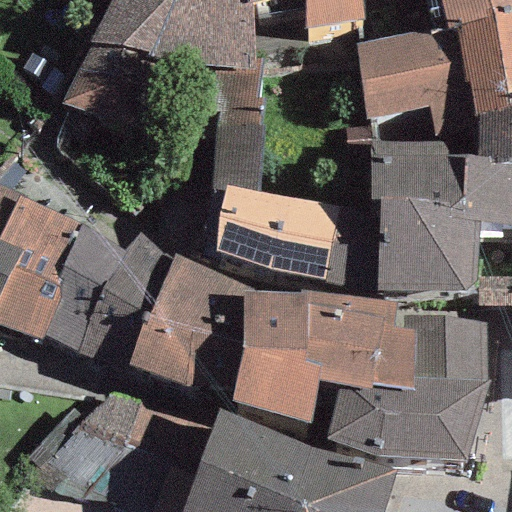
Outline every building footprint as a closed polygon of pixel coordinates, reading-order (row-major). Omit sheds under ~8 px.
[(117,0),(64,110),(137,134),(153,70),(254,77),(251,16),(246,0),(117,0)] [(246,0),(251,16),(304,5),(300,40),(364,29),(359,0),(246,0)] [(511,0),(439,0),(449,36),(459,34),(511,21),(511,0)] [(511,21),(459,34),(475,125),(511,117),(511,21)] [(449,36),(357,53),(371,153),(477,133),(475,125),(459,34),(449,36)] [(511,117),(475,125),(477,133),(476,169),(511,172),(511,117)] [(222,197),(267,203),(273,158),(229,152),(222,197)] [(369,224),(228,199),(217,264),(378,303),(473,303),(478,236),(465,236),(465,169),(371,168),(369,224)] [(511,172),(476,169),(465,169),(465,236),(478,236),(511,238),(511,172)] [(0,247),(17,206),(0,197),(0,303),(20,260),(0,251),(0,247)] [(78,231),(17,206),(0,247),(0,251),(20,260),(0,303),(0,331),(44,346),(45,343),(77,234),(78,231)] [(128,262),(77,234),(45,343),(74,359),(180,396),(233,395),(230,415),(311,438),(319,395),(337,401),(329,455),(464,474),(488,396),(482,333),(445,327),(396,323),(397,313),(304,301),(302,308),(251,306),(255,299),(138,245),(128,262)] [(386,511),(396,485),(219,429),(113,399),(84,423),(73,414),(26,464),(132,511),(386,511)]
